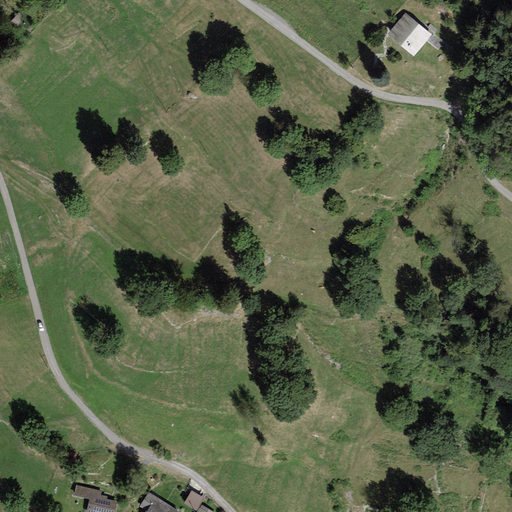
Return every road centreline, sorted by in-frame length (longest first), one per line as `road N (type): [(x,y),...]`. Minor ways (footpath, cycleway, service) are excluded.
road 1 (residential): [(0,181),(44,342),(67,391),(118,442),(189,473),(230,511)]
road 2 (unclassified): [(244,0),(359,88),(454,112),(472,132),(480,164),(511,197)]
